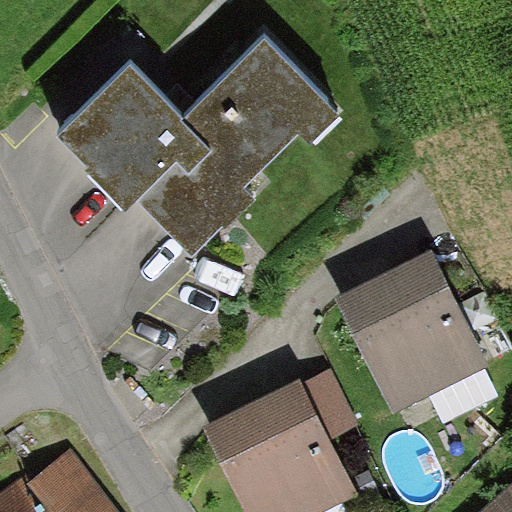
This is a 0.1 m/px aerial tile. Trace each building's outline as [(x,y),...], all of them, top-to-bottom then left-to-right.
[(340,109),(265,31),(185,107),(134,55),(59,126),(126,196),(137,186),(193,245),(223,216),(229,222),(259,193),(244,177),(299,125),(310,137),(340,109)] [(394,403),(491,356),(433,236),(336,283),(394,403)] [(205,412),(254,511),(303,511),(360,484),(301,365),(205,412)] [(0,511),(123,511),(72,441),(29,472),(46,496),(38,502),(21,478),(0,493),(0,511)] [(511,511),(511,479),(473,511),(511,511)]
